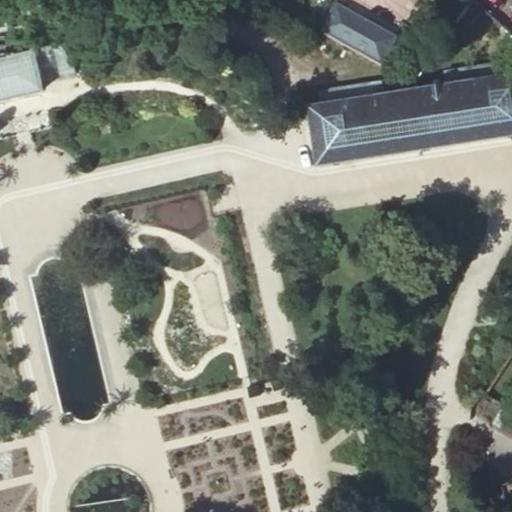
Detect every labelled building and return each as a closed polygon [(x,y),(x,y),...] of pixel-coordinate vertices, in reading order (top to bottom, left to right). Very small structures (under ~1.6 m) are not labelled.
[(316,0),(303,0),(294,15),(334,38),(346,17),(316,0)] [(485,9),(474,0),(471,0),(460,17),(472,26),(485,9)] [(80,74),(70,30),(0,45),(0,100),(45,91),(44,82),(80,74)] [(358,58),(318,62),(320,81),(360,78),(358,58)] [(511,77),(509,78),(507,62),(445,71),(447,87),(385,96),(382,80),(321,89),(323,105),(311,107),(315,136),(319,161),(330,159),(330,156),(511,130),(511,77)] [(474,414),(492,421),(499,403),(481,396),(474,414)] [(511,435),(511,409),(502,404),(491,424),(511,435)]
